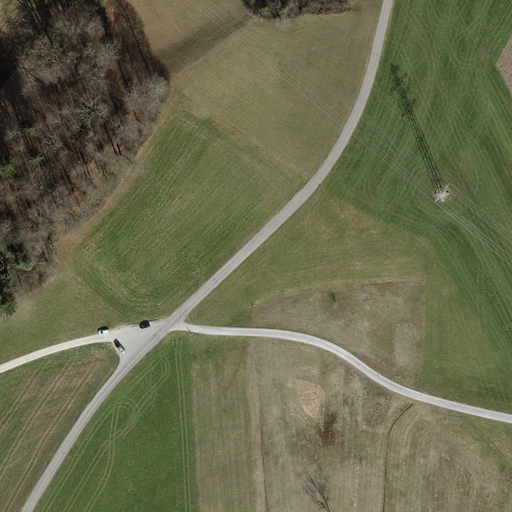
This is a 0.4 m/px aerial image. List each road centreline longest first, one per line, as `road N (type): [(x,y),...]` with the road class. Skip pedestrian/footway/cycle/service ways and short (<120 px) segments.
road 1 (unclassified): [(388,0),(365,91),(324,170),(105,390),(26,511)]
road 2 (track): [(511,419),(408,393),(316,341),(166,326)]
road 3 (track): [(0,369),(85,340),(166,326)]
